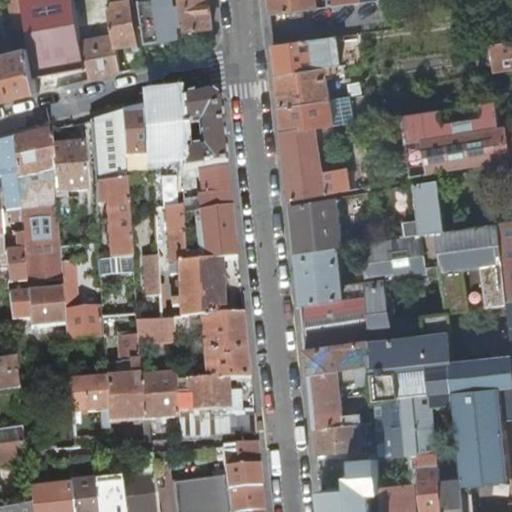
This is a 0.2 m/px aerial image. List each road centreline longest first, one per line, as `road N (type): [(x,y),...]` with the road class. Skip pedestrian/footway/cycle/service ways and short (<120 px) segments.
road 1 (residential): [(244,63),(290,511)]
road 2 (residential): [(0,123),(244,63)]
